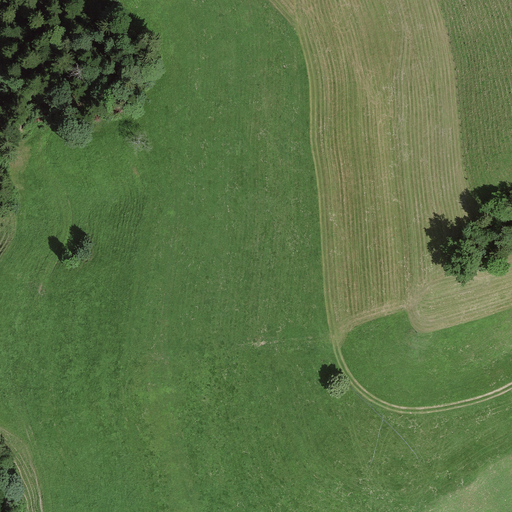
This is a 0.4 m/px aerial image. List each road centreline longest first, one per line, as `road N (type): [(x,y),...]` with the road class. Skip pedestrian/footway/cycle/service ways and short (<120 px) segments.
road 1 (track): [(97,7),(115,67),(44,141),(65,229),(34,318),(20,392),(49,511)]
road 2 (track): [(303,34),(328,304),(344,368),(371,397),(399,409),(455,405),(511,385)]
